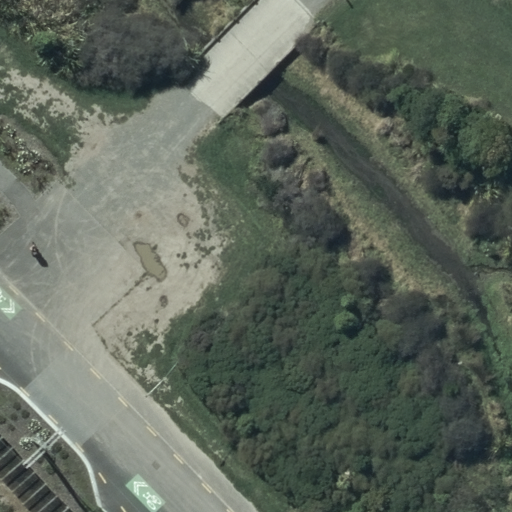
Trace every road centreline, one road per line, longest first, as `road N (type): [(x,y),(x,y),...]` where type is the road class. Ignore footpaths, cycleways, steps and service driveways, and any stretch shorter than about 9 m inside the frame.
road 1 (residential): [(0,329),(177,511)]
road 2 (track): [(0,107),(101,187)]
